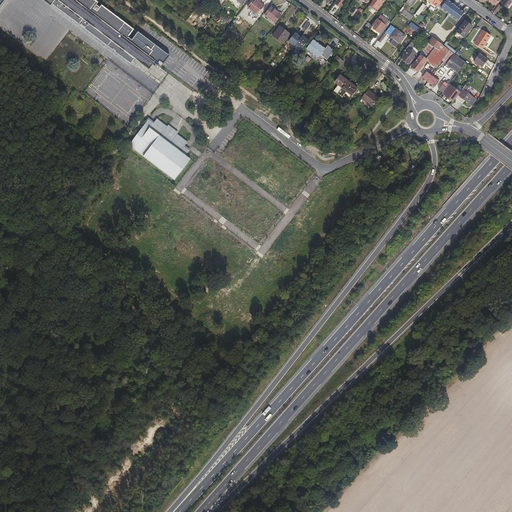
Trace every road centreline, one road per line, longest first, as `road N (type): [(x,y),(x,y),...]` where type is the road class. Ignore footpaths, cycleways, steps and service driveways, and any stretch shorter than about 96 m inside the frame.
road 1 (trunk): [(511,139),(178,511)]
road 2 (trunk): [(431,133),(429,181),(170,511)]
road 3 (trunk): [(201,511),(511,163)]
road 4 (trunk): [(216,511),(511,225)]
road 5 (residential): [(241,108),(325,169),(413,128)]
road 6 (secondary): [(404,85),(300,0)]
road 7 (track): [(0,217),(35,200),(66,281)]
